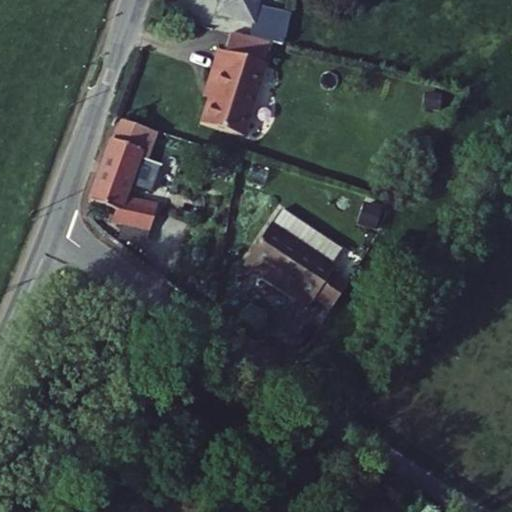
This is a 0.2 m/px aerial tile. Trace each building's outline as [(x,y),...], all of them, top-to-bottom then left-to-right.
[(223,0),(251,6),(247,22),(272,28),(281,30),(289,0),(223,0)] [(220,60),(203,111),(246,125),(270,53),(265,51),(272,28),(247,22),(233,18),(227,39),(222,38),(215,59),(220,60)] [(119,195),(115,207),(155,219),(162,196),(131,187),(147,135),(155,137),(160,118),(126,108),(121,126),(118,125),(98,189),(119,195)] [(276,217),(274,216),(252,254),(269,264),(266,268),(317,298),(341,256),(337,254),(305,235),(312,222),(311,217),(285,202),(276,217)] [(379,232),(386,208),(363,202),(356,225),(379,232)] [(347,238),(311,217),(312,222),(305,235),(337,254),(347,238)]
